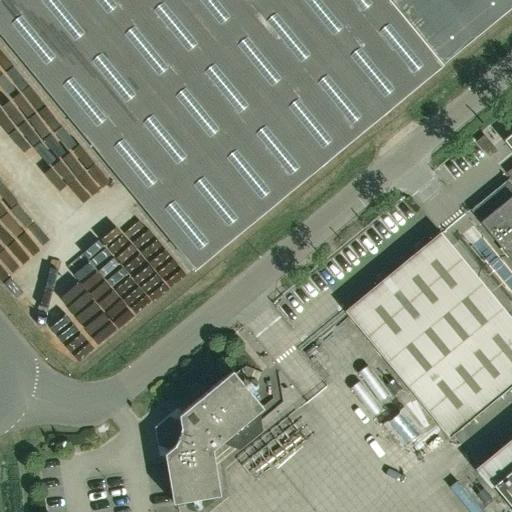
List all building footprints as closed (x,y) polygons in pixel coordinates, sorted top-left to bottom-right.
[(511,0),(0,0),(0,34),(193,268),(511,4),(511,0)] [(484,135),(477,141),(489,157),(497,150),(484,135)] [(511,183),(508,179),(471,210),(511,259),(511,183)] [(349,310),(452,435),(511,385),(511,319),(510,317),(442,234),(349,310)] [(212,449),(221,441),(239,449),(261,430),(258,411),(262,407),(232,370),(178,414),(180,426),(177,425),(168,432),(170,443),(174,444),(173,445),(164,453),(172,502),(219,494),(212,449)] [(511,507),(511,468),(493,484),(511,507)]
